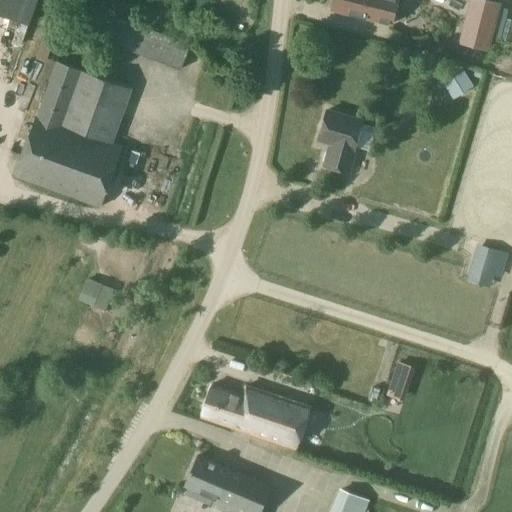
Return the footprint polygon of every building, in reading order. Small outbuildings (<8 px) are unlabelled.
[(0,0),(0,13),(29,24),(37,0),(0,0)] [(393,22),(398,0),(333,0),(332,7),(393,22)] [(501,1),(496,0),(469,0),(459,43),(490,50),(501,1)] [(182,70),(191,44),(115,15),(106,41),(182,70)] [(123,146),(114,143),(133,89),(57,61),(14,176),(101,207),(123,146)] [(451,98),(472,86),(463,70),(442,81),(451,98)] [(355,148),(363,119),(327,109),(319,139),(331,142),(325,164),(350,171),(356,148),(355,148)] [(480,246),(474,269),(501,276),(507,254),(480,246)] [(393,359),(382,396),(403,402),(415,366),(393,359)] [(297,447),(311,407),(247,385),(244,394),(213,383),(202,415),(297,447)] [(262,511),(273,488),(197,455),(184,484),(216,498),(213,506),(227,511),(226,511),(262,511)] [(364,511),(370,499),(340,488),(330,511),(364,511)]
